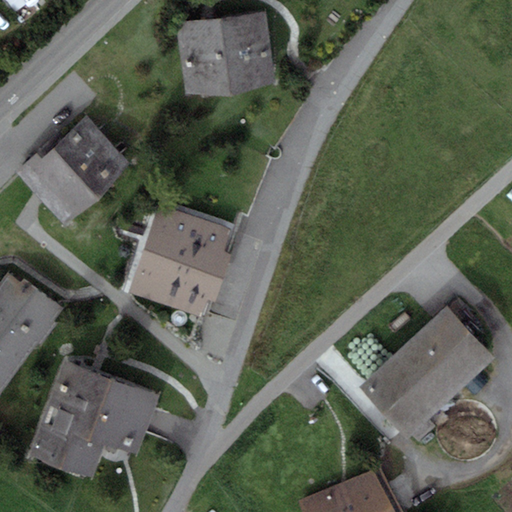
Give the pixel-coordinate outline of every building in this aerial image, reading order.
[(265,11),(176,22),(185,93),(231,97),(274,82),(265,11)] [(89,117),(54,149),(97,196),(131,164),(89,117)] [(65,224),(97,196),(54,149),(48,142),(16,171),(39,196),(65,224)] [(231,229),(159,205),(130,294),(202,318),(208,298),(216,301),(232,253),(224,251),(231,229)] [(0,388),(2,390),(61,307),(11,271),(0,285),(0,388)] [(495,358),(446,306),(360,387),(408,439),(495,358)] [(92,477),(105,443),(137,455),(159,396),(65,361),(30,453),(92,477)] [(395,511),(377,469),(299,503),(302,511),(395,511)]
